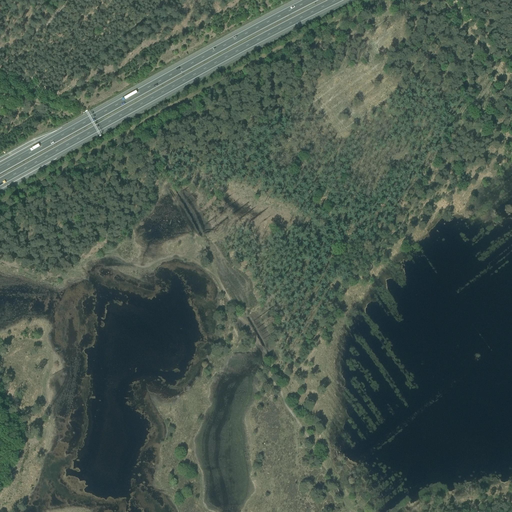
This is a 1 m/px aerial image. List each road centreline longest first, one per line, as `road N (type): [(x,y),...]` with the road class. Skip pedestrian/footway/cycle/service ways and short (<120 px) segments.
road 1 (motorway): [(0,182),(336,0)]
road 2 (track): [(511,110),(481,150),(419,194),(344,271),(295,365),(272,379)]
road 3 (motorway): [(310,0),(0,169)]
road 4 (track): [(125,132),(226,69),(363,0)]
road 5 (track): [(214,270),(169,255),(145,266),(39,272),(0,260)]
road 6 (track): [(214,270),(151,156),(125,132)]
road 7 (track): [(350,511),(272,379)]
road 8 (track): [(0,201),(125,132)]
road 9 (track): [(272,379),(214,270)]
